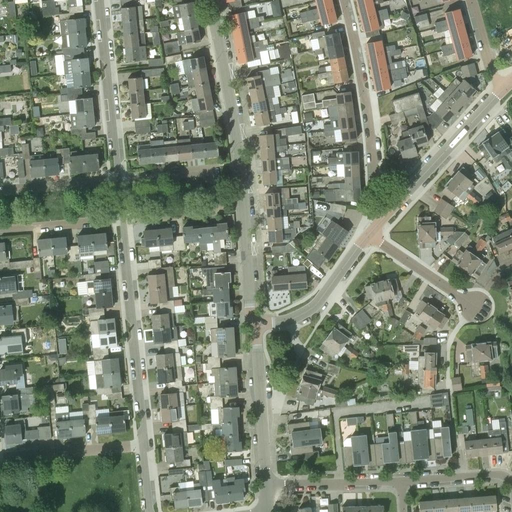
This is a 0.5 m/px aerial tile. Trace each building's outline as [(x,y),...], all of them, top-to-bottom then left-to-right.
[(67,0),(69,13),(74,13),(83,12),(82,6),(77,7),(75,0),(67,0)] [(300,18),(333,10),(330,0),(322,0),(316,2),(318,8),(305,12),(299,13),(300,18)] [(356,0),(358,9),(372,5),(370,0),(356,0)] [(9,17),(16,17),(14,1),(7,2),(7,5),(9,17)] [(182,18),(195,15),(193,2),(172,6),(175,19),(182,18)] [(361,20),(387,14),(386,9),(374,12),(372,5),(358,9),(361,20)] [(136,20),(143,19),(141,6),(135,7),(121,8),(122,22),(136,20)] [(435,28),(462,21),(458,9),(444,13),(446,20),(434,23),(435,28)] [(333,10),(300,18),(291,20),(292,25),(296,24),(308,22),(320,19),(322,25),(336,22),(333,10)] [(408,14),(403,11),(400,17),(405,20),(408,14)] [(232,28),(258,22),(264,21),(263,16),(257,17),(245,20),(243,12),(229,15),(232,28)] [(69,34),(85,32),(84,18),(75,19),(74,13),(69,13),(59,14),(61,35),(69,34)] [(429,25),(427,19),(426,13),(414,17),(415,22),(418,22),(419,27),(429,25)] [(387,14),(361,20),(364,32),(378,29),(376,22),(389,19),(387,14)] [(184,31),(198,28),(195,15),(182,18),(184,31)] [(124,35),(144,33),(143,19),(136,20),(122,22),(124,35)] [(451,36),(465,33),(462,21),(435,28),(437,33),(449,30),(451,36)] [(234,39),(248,37),(247,30),(259,27),(258,22),(232,28),(234,39)] [(198,28),(184,31),(176,32),(179,46),(200,42),(198,28)] [(321,49),(327,48),(340,45),(338,33),(325,36),(324,31),(311,33),(312,39),(317,38),(318,44),(319,49),(314,50),(321,49)] [(85,32),(69,34),(70,47),(63,48),(63,50),(63,55),(84,53),(83,47),(86,46),(85,32)] [(125,48),(145,46),(144,33),(124,35),(125,48)] [(442,51),(468,44),(465,33),(451,36),(445,38),(447,45),(440,47),(442,51)] [(237,51),(263,46),(262,41),(249,43),(248,37),(234,39),(237,51)] [(395,50),(394,45),(382,47),(380,40),(366,43),(369,56),(395,50)] [(165,55),(180,52),(178,45),(178,41),(163,44),(165,55)] [(468,44),(442,51),(443,56),(455,53),(457,60),(471,56),(468,44)] [(263,46),(237,51),(239,64),(253,61),(259,59),(261,65),(268,64),(265,51),(267,50),(265,45),(263,46)] [(291,58),(288,45),(278,47),(281,60),(291,58)] [(329,59),(343,57),(340,45),(327,48),(329,59)] [(145,46),(125,48),(126,62),(140,60),(146,60),(145,46)] [(291,55),(297,54),(296,47),(289,48),(291,55)] [(385,64),(391,63),(390,56),(401,54),(400,49),(395,50),(369,56),(371,67),(385,64)] [(73,74),(89,72),(88,58),(84,59),(84,53),(63,55),(64,61),(63,61),(64,74),(73,74)] [(167,64),(182,61),(180,54),(166,57),(167,64)] [(192,72),(206,70),(203,56),(190,59),(192,72)] [(332,71),(345,68),(343,57),(329,59),(332,71)] [(149,67),(163,65),(163,58),(148,60),(149,67)] [(373,79),(405,72),(405,68),(402,68),(401,61),(400,61),(400,62),(391,63),(385,64),(371,67),(373,79)] [(462,72),(475,69),(473,63),(460,67),(462,72)] [(150,76),(164,75),(164,68),(149,70),(150,76)] [(262,88),(276,85),(280,84),(278,73),(270,75),(268,68),(258,71),(259,76),(246,78),(249,90),(262,88)] [(326,72),(319,74),(317,74),(318,79),(326,77),(327,84),(347,80),(345,68),(332,71),(326,72)] [(283,70),(284,73),(286,82),(293,80),(293,79),(291,72),(290,69),(283,70)] [(475,69),(462,72),(463,78),(476,75),(475,69)] [(195,85),(208,83),(206,70),(192,72),(186,73),(189,86),(195,85)] [(67,94),(82,93),(81,87),(90,86),(89,72),(73,74),(74,87),(66,88),(67,94)] [(405,72),(373,79),(376,91),(390,88),(388,81),(406,78),(405,72)] [(129,92),(143,90),(142,77),(128,78),(129,92)] [(451,83),(470,100),(473,96),(471,94),(475,90),(464,80),(461,83),(455,78),(451,83)] [(197,98),(211,96),(208,83),(195,85),(197,98)] [(467,104),(470,100),(451,83),(444,91),(449,96),(460,106),(464,102),(467,104)] [(251,102),(270,99),(274,98),(272,86),(276,85),(262,88),(249,90),(251,102)] [(130,105),(144,104),(143,90),(129,92),(130,105)] [(456,110),(460,106),(449,96),(444,91),(437,99),(442,104),(455,116),(459,112),(456,110)] [(322,100),(322,102),(323,107),(328,107),(338,106),(351,104),(349,92),(336,94),(337,98),(322,100)] [(77,114),(93,112),(92,98),(83,99),(82,93),(67,94),(68,101),(76,100),(77,114)] [(315,104),(314,101),(313,93),(301,96),(303,103),(304,110),(315,108),(315,104)] [(402,112),(416,107),(422,106),(418,93),(391,101),(395,113),(402,112)] [(211,96),(197,98),(200,110),(193,111),(194,115),(198,115),(200,121),(214,118),(212,109),(213,109),(211,96)] [(254,114),(279,109),(278,104),(271,105),(270,99),(251,102),(254,114)] [(144,104),(130,105),(132,119),(135,118),(135,121),(149,119),(153,119),(151,103),(144,104)] [(339,118),(353,116),(351,104),(338,106),(328,107),(329,119),(339,118)] [(452,119),(455,116),(442,104),(434,112),(434,111),(430,116),(439,125),(443,120),(446,122),(450,118),(452,119)] [(426,120),(425,117),(422,106),(416,107),(420,121),(426,120)] [(279,109),(254,114),(256,126),(269,123),(268,118),(274,117),(274,115),(280,114),(286,112),(285,107),(279,109)] [(81,134),(86,133),(85,127),(94,126),(93,112),(77,114),(70,114),(71,128),(70,128),(71,135),(81,134)] [(402,112),(395,113),(388,115),(391,122),(405,118),(402,112)] [(311,113),(303,114),(305,122),(312,121),(311,113)] [(341,130),(354,128),(353,116),(339,118),(341,130)] [(435,129),(439,125),(430,116),(425,117),(426,120),(429,129),(434,128),(435,129)] [(214,118),(200,121),(201,128),(215,125),(214,118)] [(135,127),(150,126),(149,119),(135,121),(134,121),(135,127)] [(150,126),(135,127),(136,134),(150,133),(150,126)] [(286,136),(301,133),(300,126),(285,128),(286,136)] [(414,147),(427,143),(422,126),(408,130),(410,138),(411,138),(414,147)] [(354,128),(341,130),(342,141),(356,140),(354,128)] [(506,155),(509,160),(510,161),(511,159),(511,153),(510,151),(511,151),(507,146),(511,143),(503,129),(498,133),(497,132),(490,138),(500,152),(503,157),(506,155)] [(417,155),(414,147),(411,138),(410,138),(408,130),(400,133),(403,140),(397,142),(403,159),(417,155)] [(260,148),(286,146),(286,141),(285,138),(279,139),(278,134),(272,135),(265,135),(259,135),(260,148)] [(504,164),(509,160),(506,155),(503,157),(500,152),(490,138),(482,143),(482,144),(478,147),(485,157),(490,154),(492,158),(495,163),(500,158),(504,164)] [(190,145),(191,145),(190,139),(177,140),(179,160),(192,159),(190,145)] [(165,161),(179,160),(177,140),(163,141),(165,161)] [(152,163),(165,161),(163,141),(164,148),(151,149),(152,163)] [(204,144),(205,157),(218,156),(217,142),(204,144)] [(152,163),(151,149),(150,144),(137,145),(139,164),(152,163)] [(192,159),(205,157),(204,144),(191,145),(190,145),(192,159)] [(261,160),(274,159),(274,152),(286,151),(286,146),(260,148),(261,160)] [(85,171),(83,155),(76,156),(76,151),(69,151),(69,148),(62,149),(64,164),(70,163),(71,173),(85,171)] [(58,164),(64,164),(62,149),(56,149),(57,158),(43,159),(45,176),(59,174),(58,164)] [(344,165),(358,164),(357,152),(343,152),(344,159),(338,160),(330,160),(331,165),(338,165),(344,165)] [(83,155),(85,171),(99,170),(97,154),(83,155)] [(312,155),(313,165),(323,164),(323,154),(312,155)] [(281,170),(288,170),(288,169),(289,169),(288,163),(283,163),(282,158),(274,159),(261,160),(262,172),(275,171),(281,170)] [(31,177),(45,176),(43,159),(29,161),(31,177)] [(345,177),(358,176),(358,164),(344,165),(345,177)] [(468,194),(470,191),(474,187),(470,183),(471,182),(468,180),(472,176),(467,171),(462,167),(458,172),(458,171),(452,179),(451,178),(451,179),(464,190),(468,194)] [(478,169),(474,173),(480,180),(484,176),(478,169)] [(275,171),(262,172),(263,184),(276,183),(275,171)] [(333,189),(339,189),(359,188),(358,176),(345,177),(345,183),(339,184),(332,184),(326,185),(326,189),(333,189)] [(475,195),(470,191),(468,194),(464,190),(451,179),(445,186),(445,187),(441,191),(447,196),(447,195),(451,199),(455,195),(458,197),(462,201),(466,196),(471,201),(475,195)] [(279,205),(292,204),(297,203),(297,198),(289,199),(288,188),(273,189),(273,193),(265,194),(266,206),(279,205)] [(339,189),(333,189),(333,194),(335,194),(336,201),(360,200),(359,188),(339,189)] [(490,192),(484,198),(491,205),(497,199),(490,192)] [(475,195),(471,201),(476,205),(480,200),(475,195)] [(437,205),(450,213),(454,207),(440,199),(437,205)] [(344,214),(345,206),(333,203),(331,211),(344,214)] [(267,218),(280,217),(279,210),(292,209),(292,204),(279,205),(266,206),(267,218)] [(446,219),(450,213),(437,205),(433,211),(446,219)] [(268,230),(294,228),(293,223),(288,223),(287,217),(280,217),(267,218),(268,230)] [(417,233),(435,232),(435,223),(430,223),(430,217),(417,218),(417,223),(417,233)] [(322,234),(338,246),(347,232),(331,221),(322,234)] [(214,259),(226,258),(225,252),(220,253),(219,239),(227,238),(226,223),(217,224),(217,227),(211,227),(212,242),(213,253),(214,259)] [(199,241),(198,228),(191,229),(191,227),(183,227),(184,236),(178,237),(179,250),(185,250),(184,242),(199,241)] [(206,243),(212,242),(211,227),(198,228),(199,241),(200,251),(207,250),(206,243)] [(294,228),(268,230),(269,242),(282,241),(282,239),(290,239),(289,233),(294,233),(294,228)] [(179,250),(178,237),(172,237),(171,229),(157,230),(159,245),(159,252),(173,250),(173,251),(179,250)] [(159,252),(159,245),(157,230),(143,231),(145,247),(158,245),(159,252)] [(499,254),(511,247),(511,239),(508,231),(496,236),(492,238),(495,243),(499,254)] [(435,232),(417,233),(418,242),(419,248),(431,247),(431,242),(435,242),(435,232)] [(454,243),(464,232),(453,232),(453,235),(451,235),(451,238),(450,239),(454,243)] [(91,235),(93,251),(107,249),(105,233),(91,235)] [(328,259),(338,246),(322,234),(305,258),(307,260),(317,268),(325,257),(328,259)] [(81,272),(79,252),(93,251),(91,235),(77,236),(78,246),(72,246),(74,261),(75,273),(81,272)] [(477,244),(482,248),(490,237),(487,235),(483,240),(481,239),(477,244)] [(74,261),(72,246),(66,247),(65,237),(51,239),(53,255),(66,253),(67,262),(74,261)] [(39,256),(53,255),(51,239),(38,240),(39,256)] [(4,251),(4,243),(0,243),(0,259),(9,259),(8,251),(4,251)] [(285,246),(285,252),(294,252),(296,250),(294,248),(289,243),(285,246)] [(479,253),(482,248),(477,244),(473,249),(476,251),(479,253)] [(463,270),(473,255),(465,250),(463,253),(458,250),(451,261),(456,264),(455,265),(463,270)] [(473,255),(463,270),(471,275),(472,275),(476,278),(483,267),(486,264),(481,261),(484,257),(479,253),(476,251),(473,255)] [(161,268),(160,259),(148,261),(149,269),(156,268),(161,268)] [(9,269),(34,267),(33,260),(8,263),(9,269)] [(95,268),(95,274),(100,273),(109,272),(108,266),(108,265),(108,260),(94,262),(95,268)] [(288,276),(289,289),(306,287),(304,265),(287,267),(288,276)] [(165,288),(172,287),(174,286),(172,267),(170,267),(161,268),(156,268),(156,275),(148,276),(149,289),(165,288)] [(213,289),(228,288),(227,281),(230,281),(229,273),(214,274),(213,268),(201,268),(202,275),(206,275),(206,289),(213,289)] [(289,289),(288,276),(276,277),(276,270),(271,271),(273,290),(289,289)] [(101,280),(100,273),(95,274),(85,275),(86,281),(87,295),(95,294),(111,293),(110,279),(101,280)] [(12,299),(13,299),(28,298),(32,298),(31,290),(18,291),(17,275),(6,276),(6,277),(0,278),(0,293),(7,293),(12,292),(12,299)] [(380,282),(384,299),(394,297),(392,293),(398,291),(394,279),(389,280),(380,282)] [(385,303),(384,299),(380,282),(370,284),(371,285),(365,286),(367,293),(368,299),(374,297),(375,302),(376,301),(377,305),(382,304),(385,303)] [(181,306),(181,300),(166,301),(166,298),(173,297),(172,287),(165,288),(149,289),(151,303),(159,302),(160,308),(175,307),(181,306)] [(213,301),(228,300),(228,288),(213,289),(206,289),(204,290),(204,295),(213,294),(213,301)] [(89,315),(104,313),(103,307),(112,306),(111,293),(95,294),(96,308),(88,308),(89,315)] [(228,300),(213,301),(208,302),(209,317),(216,316),(232,316),(231,307),(229,307),(228,300)] [(425,323),(435,309),(427,303),(427,304),(422,301),(415,311),(420,314),(418,317),(425,322),(425,323)] [(391,309),(389,302),(385,303),(382,304),(383,311),(391,309)] [(13,322),(11,306),(10,306),(0,307),(0,323),(12,322),(13,322)] [(172,313),(175,313),(175,307),(160,308),(161,314),(152,315),(153,329),(169,327),(174,327),(172,313)] [(364,322),(365,325),(371,320),(362,309),(356,314),(364,322)] [(383,311),(385,317),(392,315),(391,309),(383,311)] [(435,309),(425,323),(434,329),(436,326),(441,329),(444,324),(448,319),(443,316),(443,315),(435,310),(435,309)] [(405,310),(399,321),(405,324),(411,314),(405,310)] [(99,334),(115,332),(114,318),(105,319),(104,313),(89,315),(90,321),(91,334),(99,334)] [(359,330),(365,325),(364,322),(356,314),(352,318),(351,321),(359,330)] [(395,329),(398,322),(399,321),(392,318),(389,324),(387,323),(384,331),(389,333),(391,327),(395,329)] [(212,343),(234,342),(233,333),(231,334),(231,328),(217,329),(217,323),(205,323),(205,330),(210,329),(211,343),(212,343)] [(328,335),(342,346),(348,338),(351,334),(348,331),(338,324),(334,328),(328,335)] [(416,331),(422,335),(425,329),(420,325),(416,331)] [(164,348),(178,346),(177,340),(170,341),(169,327),(153,329),(155,343),(163,342),(164,348)] [(0,353),(23,352),(22,343),(27,342),(27,335),(26,328),(11,329),(12,337),(1,337),(2,340),(0,339),(0,353)] [(419,340),(422,335),(416,331),(413,336),(415,338),(418,340),(419,340)] [(93,355),(108,353),(108,347),(117,346),(115,332),(99,334),(100,347),(93,348),(93,355)] [(346,349),(342,346),(328,335),(322,343),(323,343),(319,348),(329,355),(332,358),(336,353),(340,357),(346,349)] [(208,363),(220,362),(219,356),(232,356),(232,350),(234,350),(234,342),(212,343),(213,357),(207,357),(208,363)] [(480,343),(483,361),(492,359),(492,358),(497,358),(497,354),(495,342),(490,343),(490,342),(480,343)] [(473,362),(483,361),(480,343),(471,344),(471,345),(465,345),(468,362),(473,361),(473,362)] [(173,367),(180,366),(178,346),(164,348),(165,354),(156,355),(157,369),(173,367)] [(350,355),(354,350),(348,346),(344,352),(350,355)] [(354,350),(350,355),(355,359),(359,353),(354,350)] [(95,375),(119,372),(118,358),(109,359),(108,353),(93,355),(95,375)] [(418,369),(435,370),(436,353),(424,353),(424,357),(418,356),(418,369)] [(376,369),(386,369),(385,363),(385,360),(376,360),(376,369)] [(220,383),(236,381),(236,373),(234,373),(233,368),(220,368),(220,362),(208,363),(208,364),(205,364),(205,370),(211,370),(214,370),(214,376),(215,383),(220,383)] [(338,375),(340,366),(328,363),(325,372),(338,375)] [(23,387),(22,382),(20,365),(6,366),(6,370),(0,370),(0,375),(1,384),(16,383),(16,388),(23,387)] [(168,388),(182,386),(180,366),(173,367),(157,369),(159,382),(167,381),(168,388)] [(434,387),(435,370),(418,369),(417,383),(423,383),(423,387),(434,387)] [(300,384),(317,389),(320,380),(321,375),(318,374),(305,370),(304,375),(303,375),(300,384)] [(119,372),(95,375),(97,389),(97,395),(107,394),(117,393),(116,386),(121,386),(119,372)] [(453,390),(461,389),(459,377),(452,378),(453,390)] [(210,403),(222,402),(222,396),(235,396),(235,390),(237,390),(236,381),(220,383),(215,383),(214,383),(215,397),(210,397),(210,403)] [(320,400),(321,394),(322,390),(317,389),(300,384),(298,393),(298,394),(297,399),(305,401),(305,403),(312,405),(315,398),(320,400)] [(47,400),(54,400),(53,390),(52,385),(45,386),(47,400)] [(161,408),(177,407),(185,406),(183,392),(185,392),(184,386),(182,386),(168,388),(169,394),(160,395),(161,408)] [(501,390),(501,386),(499,386),(486,387),(483,387),(484,397),(487,397),(492,393),(491,391),(501,390)] [(4,414),(19,412),(27,411),(25,394),(33,394),(32,387),(18,389),(19,394),(17,395),(2,396),(4,414)] [(329,389),(327,396),(334,397),(335,391),(329,389)] [(430,408),(443,407),(442,393),(429,395),(430,408)] [(335,408),(348,406),(347,399),(334,401),(335,408)] [(221,424),(236,423),(236,416),(238,416),(238,407),(222,408),(222,402),(210,403),(211,409),(218,409),(218,424),(221,424)] [(111,433),(110,417),(96,418),(95,404),(88,405),(89,411),(90,425),(96,424),(97,434),(111,433)] [(172,427),(186,426),(185,420),(178,420),(177,407),(161,408),(163,422),(171,421),(172,427)] [(318,417),(331,416),(330,409),(317,411),(318,417)] [(467,426),(473,425),(471,409),(465,410),(467,426)] [(84,425),(90,425),(89,411),(82,411),(83,419),(70,421),(71,437),(85,435),(84,425)] [(110,417),(111,433),(125,432),(124,415),(123,411),(109,412),(110,417)] [(71,437),(70,421),(69,412),(55,414),(56,422),(56,426),(56,428),(57,438),(71,437)] [(356,425),(356,423),(356,417),(346,418),(346,426),(356,425)] [(26,431),(25,424),(24,418),(14,419),(14,425),(5,426),(7,443),(21,441),(21,440),(39,438),(39,439),(51,438),(50,426),(37,427),(38,430),(26,431)] [(488,439),(490,454),(502,453),(508,452),(507,437),(507,435),(505,435),(504,419),(497,419),(498,429),(494,430),(492,430),(491,424),(487,424),(487,431),(488,439)] [(292,440),(321,436),(320,429),(310,430),(309,422),(287,425),(288,434),(291,433),(292,440)] [(222,436),(237,435),(236,423),(221,424),(218,424),(200,424),(200,430),(222,429),(222,436)] [(166,448),(181,446),(188,446),(186,432),(187,432),(186,426),(172,427),(173,434),(164,434),(166,448)] [(434,438),(436,460),(445,459),(444,456),(451,456),(448,427),(432,428),(433,438),(434,438)] [(434,438),(433,438),(426,439),(425,429),(424,429),(418,430),(421,459),(427,458),(427,461),(436,460),(434,438)] [(414,459),(421,459),(418,430),(411,430),(412,440),(404,441),(406,463),(415,462),(414,459)] [(406,463),(404,441),(396,442),(395,432),(388,433),(389,443),(391,462),(397,461),(397,464),(406,463)] [(237,435),(222,436),(225,436),(226,451),(241,450),(240,442),(238,442),(237,435)] [(376,466),(374,444),(366,445),(365,435),(358,436),(361,465),(367,464),(367,467),(376,466)] [(291,455),(302,454),(303,460),(319,458),(318,451),(313,452),(312,444),(322,443),(321,436),(292,440),(293,446),(290,446),(291,455)] [(355,465),(361,465),(358,436),(351,436),(352,446),(343,447),(346,469),(355,468),(355,465)] [(488,439),(481,440),(476,440),(478,455),(490,454),(488,439)] [(466,457),(478,455),(476,440),(464,442),(466,457)] [(385,462),(391,462),(389,443),(374,444),(376,466),(385,465),(385,462)] [(181,446),(166,448),(167,462),(176,461),(176,467),(190,466),(190,460),(183,460),(181,446)] [(209,461),(203,461),(203,464),(205,472),(207,486),(214,486),(216,503),(229,501),(227,486),(220,487),(219,478),(212,479),(211,471),(210,471),(209,461)] [(202,504),(202,502),(200,489),(201,489),(201,487),(207,486),(205,472),(199,472),(200,483),(193,484),(194,490),(186,491),(188,506),(201,504),(202,504)] [(227,486),(229,501),(243,499),(242,491),(244,491),(243,479),(234,480),(234,477),(227,478),(227,486)] [(188,506),(186,491),(179,492),(178,487),(170,488),(171,500),(174,500),(175,508),(188,506)] [(482,497),(483,511),(496,509),(495,496),(482,497)] [(470,511),(483,511),(482,497),(469,498),(470,511)] [(457,511),(465,511),(470,511),(469,498),(457,499),(457,511)] [(445,511),(457,511),(457,499),(444,500),(445,511)] [(445,511),(444,500),(431,501),(432,511),(445,511)] [(418,502),(419,511),(432,511),(431,501),(418,502)] [(328,511),(336,511),(337,503),(328,503),(328,511)]
